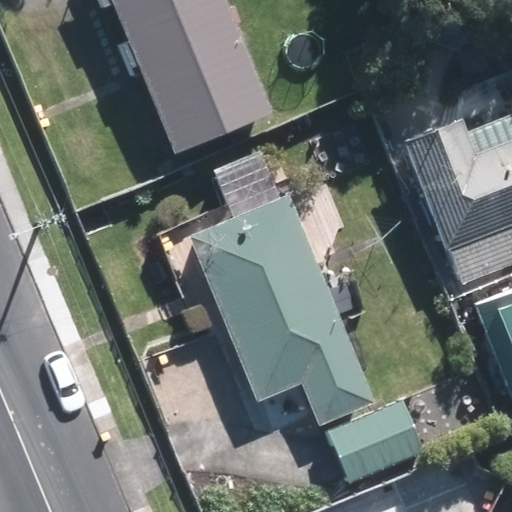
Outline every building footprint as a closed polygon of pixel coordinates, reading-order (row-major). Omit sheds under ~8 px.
[(215,0),(111,0),(173,145),(261,108),(215,0)] [(312,73),(260,94),(269,116),(272,126),(325,105),(312,73)] [(458,127),(413,144),(464,277),(511,258),(511,124),(464,143),(458,127)] [(365,396),(282,202),(190,241),(255,393),(303,373),(320,415),(365,396)] [(511,301),(484,313),(511,382),(511,301)] [(398,406),(335,432),(354,476),(417,450),(398,406)]
